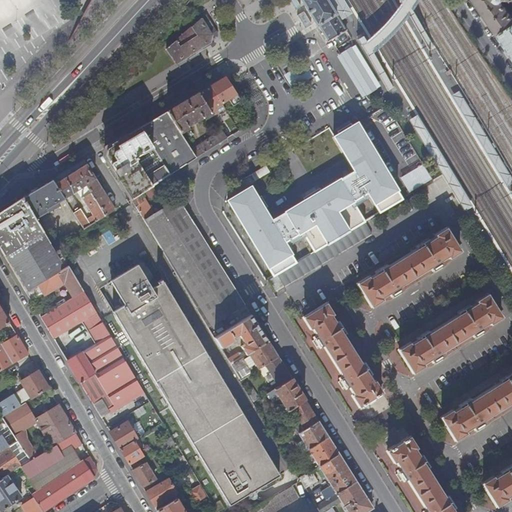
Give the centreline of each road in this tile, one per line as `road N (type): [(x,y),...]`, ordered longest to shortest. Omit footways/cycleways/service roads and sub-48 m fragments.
road 1 (residential): [(288,112),(208,170),(204,207),(393,511)]
road 2 (residential): [(8,155),(53,160),(245,41)]
road 3 (residential): [(119,479),(0,278)]
road 4 (secondary): [(8,155),(149,0)]
road 5 (residential): [(288,112),(328,90),(294,32),(284,17),(245,41)]
